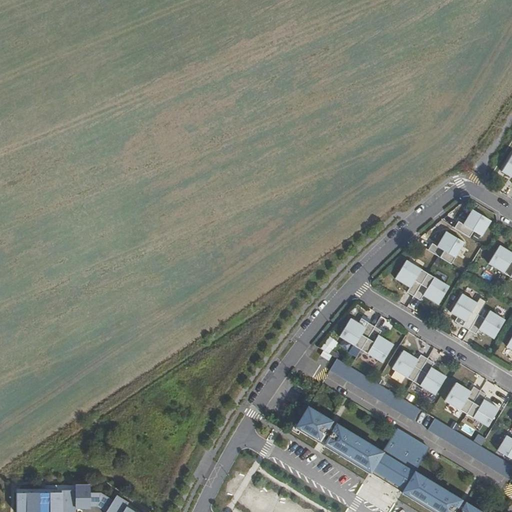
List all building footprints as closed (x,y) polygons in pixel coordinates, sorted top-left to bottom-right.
[(511,174),(511,173),(511,154),(502,171),(510,176),(511,174)] [(469,220),(471,223),(468,227),(463,225),(458,222),(454,228),(477,242),(481,236),(485,229),(490,221),(472,210),(467,218),(469,220)] [(443,242),(444,245),(441,249),(437,246),(432,243),(428,250),(451,264),(455,257),(459,251),(464,243),(446,232),(441,240),(443,242)] [(511,257),(511,259),(507,257),(506,253),(508,250),(499,245),(488,263),(497,268),(503,272),(510,277),(511,272),(511,257)] [(405,281),(408,280),(413,283),(410,287),(407,292),(413,296),(427,273),(421,269),(414,265),(406,260),(395,278),(403,284),(405,281)] [(426,291),(430,294),(431,297),(430,299),(438,305),(449,287),(441,281),(434,278),(427,273),(413,296),(420,301),(423,296),(426,291)] [(423,296),(430,299),(431,297),(430,294),(426,291),(423,296)] [(477,304),(462,294),(450,312),(459,317),(461,315),(464,314),(468,317),(463,326),(469,330),(476,334),(479,329),(482,325),(486,327),(487,331),(485,333),(494,338),(505,320),(496,315),(490,311),(489,311),(485,319),(472,311),(477,304)] [(362,332),(358,330),(357,326),(359,324),(350,319),(339,337),(348,342),(354,346),(361,350),(375,327),(368,323),(365,327),(362,332)] [(365,327),(359,324),(357,326),(358,330),(362,332),(365,327)] [(479,329),(485,333),(487,331),(486,327),(482,325),(479,329)] [(383,342),(380,343),(375,341),(378,336),(381,331),(375,327),(361,350),(367,354),(374,358),(382,363),(393,345),(385,340),(383,342)] [(415,364),(411,362),(410,359),(411,356),(403,350),(392,369),(400,374),(407,378),(413,382),(427,359),(421,355),(418,360),(415,364)] [(338,366),(341,361),(333,356),(330,361),(338,366)] [(418,360),(411,356),(410,359),(411,362),(415,364),(418,360)] [(436,374),(432,375),(428,373),(431,368),(434,363),(427,359),(413,382),(420,386),(426,390),(435,395),(446,377),(437,372),(436,374)] [(424,428),(431,416),(346,364),(339,377),(424,428)] [(467,396),(463,394),(463,391),(464,388),(456,383),(445,401),(453,406),(460,410),(466,414),(480,391),(473,387),(470,392),(467,396)] [(489,406),(485,407),(481,405),(484,400),(487,395),(480,391),(466,414),(473,418),(479,422),(488,427),(499,409),(490,404),(489,406)] [(306,434),(433,511),(471,511),(435,489),(437,486),(425,479),(439,455),(407,435),(392,459),(380,452),(378,455),(339,431),(331,426),(333,423),(318,414),(306,434)] [(341,428),(333,423),(331,426),(339,431),(341,428)] [(511,481),(511,465),(445,425),(438,436),(511,481)] [(380,452),(341,428),(339,431),(378,455),(380,452)] [(511,438),(507,436),(497,451),(511,459),(511,438)] [(62,493),(17,493),(16,511),(75,511),(76,508),(90,508),(89,506),(94,504),(103,510),(102,511),(133,511),(126,507),(128,503),(116,496),(113,501),(104,493),(93,493),(93,485),(76,485),(76,490),(62,490),(62,493)] [(384,486),(369,487),(369,502),(384,501),(384,486)] [(471,511),(478,511),(437,486),(435,489),(471,511)]
